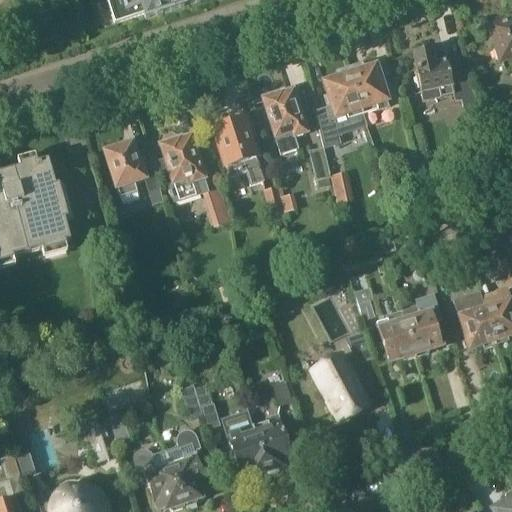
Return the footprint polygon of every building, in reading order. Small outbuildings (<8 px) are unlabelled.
[(107,0),(115,24),(145,15),(146,19),(167,12),(167,13),(184,7),(201,1),(200,0),(107,0)] [(505,74),(511,71),(511,22),(490,30),(500,64),(502,63),(505,74)] [(420,50),(418,53),(415,54),(418,70),(416,71),(422,101),(453,95),(454,102),(461,101),(468,128),(481,124),(471,83),(452,87),(444,50),(434,53),(433,50),(430,51),(427,49),(420,50)] [(349,71),(362,110),(364,115),(390,107),(376,67),(364,71),(361,67),(349,71)] [(335,119),(362,110),(349,71),(337,75),(336,80),(324,85),(335,119)] [(307,138),(293,92),(280,97),(276,95),(268,98),(266,101),(263,102),(282,159),(300,153),(296,141),(307,138)] [(332,118),(316,123),(323,149),(323,152),(333,148),(341,145),(332,118)] [(250,187),(263,183),(244,121),(213,131),(228,179),(246,173),(250,187)] [(161,148),(173,186),(169,187),(175,205),(208,194),(191,140),(180,143),(180,142),(178,143),(173,141),(166,144),(163,147),(161,148)] [(150,194),(162,190),(153,163),(152,163),(148,152),(135,156),(132,145),(120,149),(117,147),(110,149),(108,153),(105,154),(119,200),(137,194),(134,185),(146,181),(150,194)] [(323,152),(323,149),(309,153),(316,183),(330,180),(329,175),(323,152)] [(0,262),(70,244),(48,163),(0,175),(0,262)] [(424,201),(418,175),(399,179),(405,205),(424,201)] [(283,216),(277,189),(263,193),(269,219),(283,216)] [(432,225),(428,209),(416,213),(420,228),(432,225)] [(511,259),(511,228),(503,231),(511,259)] [(359,237),(346,240),(349,255),(362,251),(359,237)] [(508,287),(509,291),(511,290),(511,260),(498,265),(505,288),(508,287)] [(485,308),(497,346),(509,342),(508,339),(511,337),(511,300),(509,291),(508,287),(505,288),(481,296),(485,308)] [(355,295),(364,324),(374,321),(369,304),(373,302),(369,290),(355,295)] [(480,293),(455,301),(460,316),(458,317),(469,351),(483,346),(484,350),(497,346),(485,308),(481,296),(480,293)] [(417,309),(402,314),(417,359),(429,355),(428,352),(442,348),(435,324),(441,322),(433,296),(415,302),(417,309)] [(417,359),(402,314),(385,319),(386,322),(376,325),(389,365),(403,361),(404,363),(417,359)] [(365,334),(343,341),(358,366),(374,361),(365,334)] [(342,357),(312,373),(328,403),(326,404),(327,406),(332,416),(335,414),(339,424),(355,415),(354,412),(358,410),(359,413),(369,407),(342,357)] [(278,411),(294,407),(286,383),(271,388),(278,411)] [(190,424),(204,420),(200,410),(193,388),(180,393),(190,424)] [(200,410),(204,420),(208,432),(220,428),(213,406),(200,410)] [(267,422),(252,427),(267,473),(283,467),(282,466),(292,463),(277,416),(266,420),(267,422)] [(131,445),(123,417),(108,420),(117,449),(131,445)] [(108,462),(96,423),(76,427),(80,443),(83,443),(85,444),(87,445),(89,447),(91,449),(96,465),(108,462)] [(267,473),(252,427),(237,432),(236,429),(226,433),(241,480),(251,476),(252,478),(267,473)] [(177,449),(165,453),(171,469),(185,509),(197,505),(198,501),(208,498),(204,487),(206,486),(196,455),(201,454),(200,451),(201,451),(197,440),(196,439),(195,437),(194,436),(193,435),(192,434),(190,434),(188,433),(187,433),(184,434),(182,434),(181,435),(178,437),(178,439),(177,440),(176,443),(176,445),(177,449)] [(140,486),(147,484),(154,504),(156,503),(158,511),(166,511),(170,511),(171,511),(177,511),(185,509),(171,469),(165,453),(152,457),(150,455),(148,453),(147,452),(145,452),(142,452),(139,453),(137,454),(135,456),(134,458),(133,460),(133,462),(133,465),(140,486)] [(18,511),(15,501),(26,498),(14,459),(1,464),(8,485),(0,487),(0,511),(18,511)] [(84,489),(82,490),(77,494),(72,489),(71,489),(69,489),(67,490),(64,491),(62,493),(59,496),(58,497),(57,499),(55,501),(55,503),(54,505),(53,508),(53,510),(53,511),(108,511),(108,508),(108,507),(107,505),(106,503),(105,501),(103,498),(101,496),(99,494),(98,493),(96,491),(93,490),(91,489),(89,489),(86,489),(84,489)] [(511,511),(511,492),(505,496),(505,504),(493,511),(511,511)]
